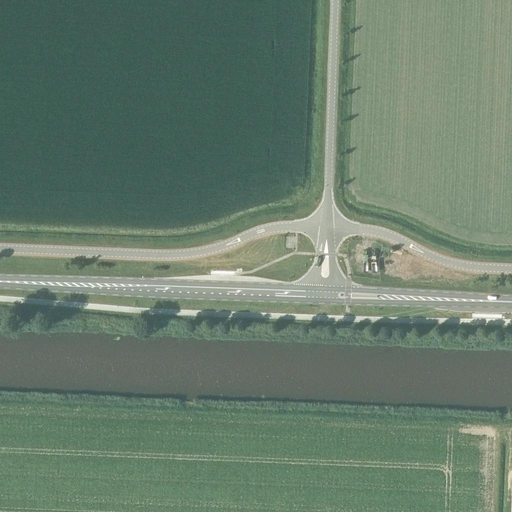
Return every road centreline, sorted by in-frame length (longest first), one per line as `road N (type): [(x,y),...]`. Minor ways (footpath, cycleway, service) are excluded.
road 1 (unclassified): [(0,249),(177,255),(272,228),(326,227)]
road 2 (primary): [(0,282),(322,301)]
road 3 (primary): [(314,288),(0,280)]
road 4 (unclassified): [(326,227),(334,0)]
road 5 (unclassified): [(326,227),(385,234),(453,264),(511,269)]
road 6 (primary): [(322,301),(482,301)]
road 7 (primary): [(482,301),(333,289)]
